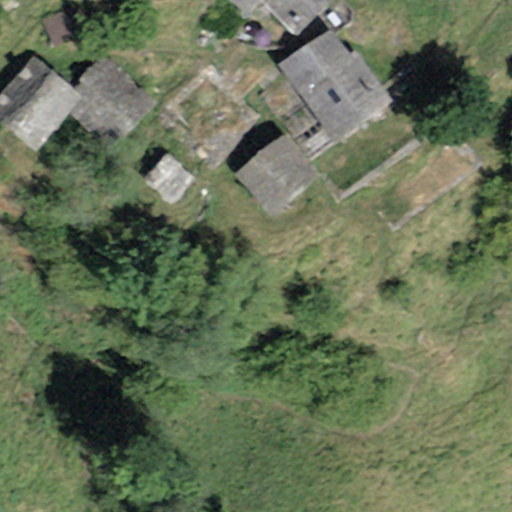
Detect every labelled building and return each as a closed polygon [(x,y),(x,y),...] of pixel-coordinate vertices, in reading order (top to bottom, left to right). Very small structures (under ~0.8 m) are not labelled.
[(227,0),(244,15),(257,0),(227,0)] [(259,0),(297,35),(328,0),(259,0)] [(77,11),(44,21),(52,45),(84,34),(77,11)] [(381,105),(329,34),(282,68),(333,139),(381,105)] [(77,98),(33,60),(0,97),(0,118),(34,148),(66,111),(77,98)] [(153,105),(107,64),(77,98),(66,111),(113,151),(153,105)] [(315,177),(284,140),(238,176),(269,214),(315,177)] [(192,180),(166,158),(146,181),(171,203),(192,180)]
